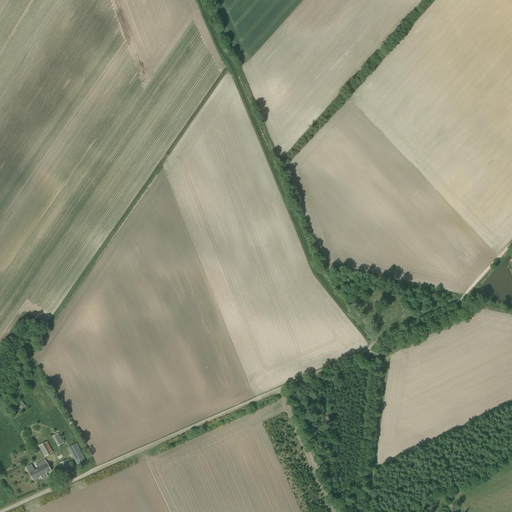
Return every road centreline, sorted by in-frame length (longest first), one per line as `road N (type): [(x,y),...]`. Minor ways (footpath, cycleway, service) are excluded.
road 1 (unclassified): [(0,511),(359,353)]
road 2 (track): [(361,511),(381,356),(369,348)]
